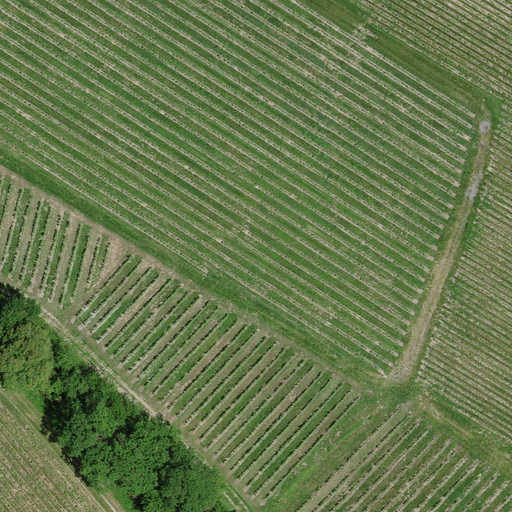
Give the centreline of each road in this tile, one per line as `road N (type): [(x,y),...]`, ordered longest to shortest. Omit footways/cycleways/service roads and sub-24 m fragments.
road 1 (track): [(511,469),(406,382),(473,197),(489,109),(315,0)]
road 2 (track): [(0,159),(372,382),(406,382)]
road 3 (track): [(0,287),(118,386),(239,511)]
road 4 (track): [(113,511),(0,375)]
